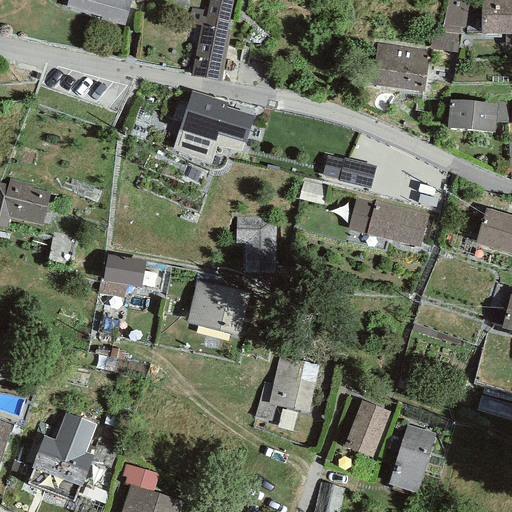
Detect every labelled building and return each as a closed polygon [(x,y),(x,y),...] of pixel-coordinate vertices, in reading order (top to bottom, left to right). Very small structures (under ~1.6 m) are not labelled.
[(69,0),(67,10),(101,18),(100,21),(125,27),(132,0),(69,0)] [(230,30),(236,0),(207,0),(205,12),(192,9),(188,25),(200,28),(191,81),(222,88),(233,31),(230,30)] [(481,33),(480,2),(455,0),(448,0),(442,33),(460,36),(460,30),(466,30),(466,33),(481,33)] [(504,50),(511,49),(511,1),(480,2),(481,33),(481,41),(504,40),(504,50)] [(458,55),(460,36),(442,33),(434,32),(431,52),(458,55)] [(422,96),(428,51),(383,46),(382,53),(376,52),(371,91),(422,96)] [(229,106),(193,94),(180,134),(184,136),(179,149),(206,158),(210,146),(216,148),(218,140),(245,149),(255,120),(227,111),(229,106)] [(497,110),(496,124),(508,124),(508,102),(495,102),(494,110),(497,110)] [(448,135),(494,139),(496,124),(497,110),(494,110),(451,106),(448,135)] [(344,162),(327,158),(323,177),(339,181),(338,184),(371,192),(377,168),(344,161),(344,162)] [(8,186),(0,183),(0,231),(7,234),(10,221),(42,229),(51,194),(32,189),(33,186),(10,180),(8,186)] [(323,207),(323,186),(303,181),(299,201),(323,207)] [(430,217),(357,197),(347,233),(421,253),(430,217)] [(511,219),(486,212),(475,250),(511,260),(511,219)] [(276,277),(276,218),(237,217),(236,246),(245,245),(245,277),(276,277)] [(79,237),(53,233),(48,267),(73,271),(79,237)] [(165,270),(107,258),(103,284),(101,283),(98,294),(124,300),(126,291),(141,294),(141,296),(151,297),(152,292),(160,292),(165,270)] [(251,297),(197,283),(185,328),(239,342),(251,297)] [(511,291),(511,292),(501,335),(511,337),(511,291)] [(20,347),(0,341),(0,378),(11,382),(20,347)] [(274,409),(307,418),(319,368),(280,359),(274,386),(268,408),(274,409)] [(268,408),(274,386),(263,384),(254,420),(271,424),(274,409),(268,408)] [(511,396),(485,389),(483,395),(511,404),(511,396)] [(511,406),(482,398),(478,412),(511,421),(511,406)] [(361,404),(344,451),(374,462),(390,414),(361,404)] [(0,465),(12,428),(0,423),(0,465)] [(25,462),(36,466),(46,441),(96,460),(94,464),(112,471),(123,445),(100,436),(95,447),(40,426),(25,462)] [(436,437),(408,429),(390,490),(417,498),(436,437)] [(94,464),(96,460),(46,441),(36,466),(33,473),(36,475),(30,489),(73,506),(79,492),(83,493),(94,464)] [(130,490),(154,497),(160,476),(126,466),(122,478),(126,480),(124,488),(130,490)] [(340,511),(346,491),(321,484),(314,511),(340,511)] [(154,497),(130,490),(123,511),(178,511),(181,505),(154,497)]
